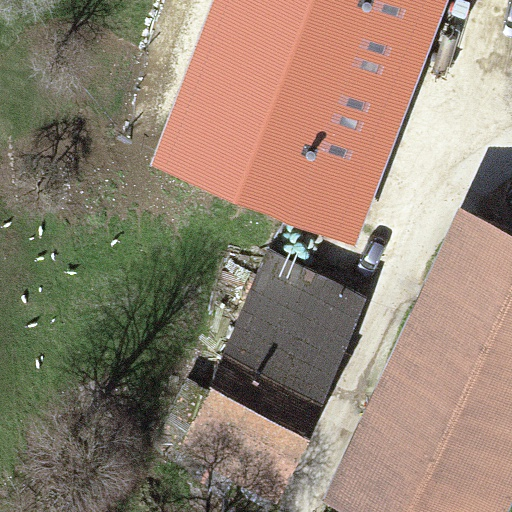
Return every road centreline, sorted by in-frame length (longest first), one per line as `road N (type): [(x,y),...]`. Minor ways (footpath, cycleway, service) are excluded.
road 1 (track): [(298,511),(438,170)]
road 2 (track): [(506,0),(472,142)]
